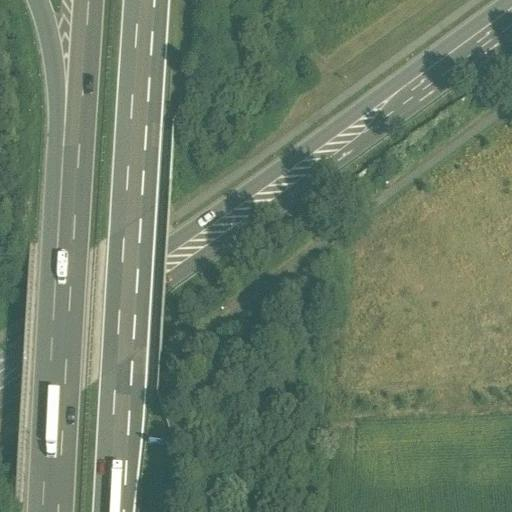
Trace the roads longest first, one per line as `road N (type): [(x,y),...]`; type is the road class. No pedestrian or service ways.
road 1 (motorway): [(111,511),(145,0)]
road 2 (primary): [(164,266),(511,24)]
road 3 (motorway): [(71,188),(50,511)]
road 4 (motorway): [(26,0),(41,27),(71,188)]
road 5 (motorway): [(81,0),(71,188)]
road 6 (primary): [(164,266),(23,365)]
